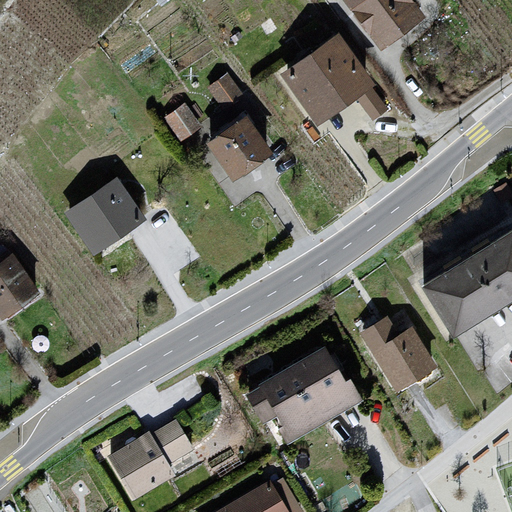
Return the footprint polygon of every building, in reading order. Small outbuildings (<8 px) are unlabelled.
[(411,0),(344,0),(382,48),(424,15),(411,0)] [(339,32),(280,72),(314,122),(373,82),(339,32)] [(209,83),(225,105),(245,91),(229,68),(209,83)] [(165,113),(182,136),(203,120),(186,97),(165,113)] [(208,141),(234,178),(272,151),(246,114),(208,141)] [(115,177),(65,209),(93,252),(143,220),(115,177)] [(511,238),(507,230),(401,287),(433,337),(511,292),(511,238)] [(0,263),(0,315),(36,290),(12,256),(0,263)] [(349,336),(385,394),(422,374),(401,331),(390,335),(382,321),(349,336)] [(311,351),(232,396),(249,427),(257,425),(270,447),(345,403),(311,351)] [(177,418),(105,454),(129,501),(173,479),(164,460),(192,446),(177,418)] [(274,511),(259,489),(212,511),(274,511)]
